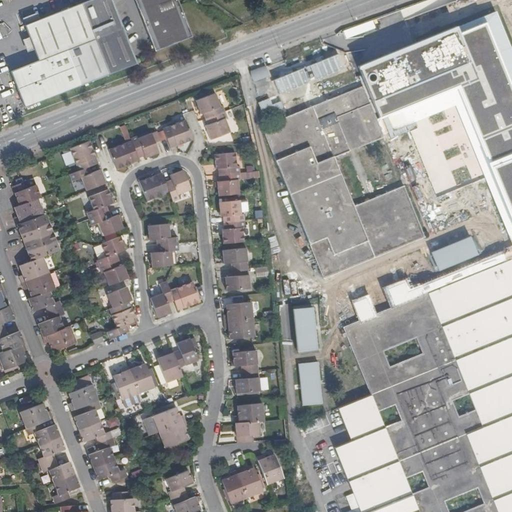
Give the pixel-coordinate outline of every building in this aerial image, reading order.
[(24,113),(136,68),(109,0),(100,0),(38,24),(23,30),(28,43),(33,55),(37,66),(10,78),(24,113)] [(134,0),(155,56),(192,41),(176,0),(134,0)] [(472,1),(471,0),(440,0),(403,16),(409,29),(472,1)] [(409,29),(403,16),(397,19),(402,31),(409,29)] [(23,30),(38,24),(35,18),(20,24),(23,30)] [(461,50),(463,53),(467,61),(431,76),(444,106),(479,91),(470,68),(508,51),(496,22),(457,39),(459,45),(456,46),(458,51),(461,50)] [(26,58),(33,55),(28,43),(21,45),(26,58)] [(260,73),(249,76),(250,85),(263,80),(260,73)] [(345,92),(334,97),(302,111),(256,130),(306,249),(317,274),(320,280),(354,266),(373,258),(389,251),(420,238),(399,187),(367,200),(348,208),(348,206),(328,159),(342,153),(362,145),(378,138),(370,121),(363,105),(356,88),(345,92)] [(204,114),(207,120),(227,112),(224,106),(222,106),(218,94),(197,102),(203,114),(204,114)] [(270,97),(252,105),(260,126),(279,118),(270,97)] [(227,112),(207,120),(208,125),(206,126),(211,137),(231,130),(227,119),(229,118),(227,112)] [(187,119),(164,128),(165,130),(168,138),(172,147),(194,139),(187,119)] [(159,130),(151,133),(155,142),(162,140),(159,132),(159,130)] [(165,130),(159,132),(162,140),(168,138),(165,130)] [(132,141),(139,158),(145,156),(146,158),(159,152),(155,142),(151,133),(138,138),(138,136),(131,139),(132,141)] [(495,176),(496,177),(497,178),(499,179),(500,180),(501,181),(503,182),(504,182),(506,183),(508,183),(509,183),(511,183),(511,137),(509,137),(508,138),(506,138),(505,138),(503,139),(502,140),(500,140),(499,141),(498,142),(496,143),(495,144),(494,145),(493,147),(492,148),(492,149),(491,151),(490,152),(490,154),(489,155),(489,157),(489,159),(489,160),(489,162),(489,163),(489,165),(490,166),(490,168),(491,169),(491,171),(492,172),(493,174),(494,175),(495,176)] [(111,149),(118,168),(140,160),(139,158),(132,141),(111,149)] [(89,168),(98,164),(90,142),(71,149),(80,171),(89,168)] [(222,170),(223,177),(244,174),(243,166),(240,167),(239,153),(219,154),(220,170),(222,170)] [(363,194),(373,191),(360,153),(350,157),(363,194)] [(92,174),(89,168),(80,171),(71,175),(73,181),(81,177),(87,190),(106,183),(101,170),(92,174)] [(168,182),(172,191),(175,201),(182,198),(180,194),(193,189),(185,170),(172,175),(174,179),(168,182)] [(164,173),(140,182),(148,200),(172,191),(168,182),(164,173)] [(221,183),(222,197),(243,195),(242,182),(244,182),(244,174),(223,177),(224,182),(221,183)] [(30,180),(14,187),(21,206),(39,199),(42,198),(38,185),(32,187),(30,180)] [(90,218),(109,211),(106,205),(114,202),(108,189),(89,196),(94,209),(88,212),(90,218)] [(16,219),(18,225),(46,214),(39,199),(21,206),(22,209),(17,211),(19,217),(18,218),(16,219)] [(226,217),(227,223),(248,221),(247,214),(245,214),(244,201),(223,202),(224,217),(226,217)] [(111,217),(109,211),(90,218),(92,224),(99,221),(105,234),(124,227),(118,214),(111,217)] [(18,225),(21,234),(51,222),(48,213),(46,214),(18,225)] [(225,230),(226,244),(247,242),(247,228),(249,228),(248,221),(227,223),(227,230),(225,230)] [(21,234),(25,242),(54,231),(51,222),(21,234)] [(160,246),(180,244),(180,238),(173,238),(171,224),(150,226),(152,240),(159,239),(160,246)] [(25,242),(28,252),(58,240),(54,231),(25,242)] [(466,233),(427,249),(434,268),(473,251),(466,233)] [(127,249),(121,235),(102,243),(108,256),(101,259),(98,260),(100,266),(120,259),(118,252),(127,249)] [(32,261),(44,256),(61,249),(58,240),(28,252),(32,261)] [(102,243),(95,245),(101,259),(108,256),(102,243)] [(181,251),(180,244),(160,246),(160,252),(153,253),(154,267),(175,265),(174,251),(181,251)] [(234,263),(234,269),(251,267),(249,248),(226,250),(227,263),(234,263)] [(21,275),(23,282),(50,272),(44,256),(32,261),(26,263),(27,266),(22,268),(24,274),(21,275)] [(511,511),(511,268),(507,256),(481,267),(378,312),(359,321),(341,329),(366,387),(369,395),(367,396),(336,410),(350,442),(334,449),(359,511),(511,511)] [(122,264),(120,259),(100,266),(103,272),(106,271),(111,285),(130,278),(125,263),(122,264)] [(267,266),(254,268),(255,277),(268,275),(267,266)] [(251,267),(234,269),(235,276),(228,277),(229,289),(253,287),(251,267)] [(38,292),(39,295),(51,291),(57,288),(50,272),(23,282),(26,289),(30,288),(32,295),(38,292)] [(172,290),(168,281),(161,284),(165,293),(152,298),(152,302),(160,317),(173,311),(169,303),(176,300),(172,290)] [(176,300),(179,309),(202,300),(194,281),(172,290),(176,300)] [(113,314),(132,306),(130,301),(134,300),(128,286),(108,294),(113,307),(110,308),(113,314)] [(49,313),(63,307),(61,300),(55,302),(51,291),(39,295),(33,297),(30,299),(35,311),(47,307),(49,313)] [(227,314),(228,321),(256,319),(254,301),(236,303),(236,306),(230,307),(231,314),(227,314)] [(137,320),(132,306),(113,314),(118,327),(108,330),(111,337),(130,330),(128,324),(137,320)] [(7,308),(2,311),(0,311),(0,332),(6,330),(3,324),(16,319),(11,307),(7,308)] [(44,336),(65,327),(61,316),(66,313),(63,307),(49,313),(51,319),(40,324),(44,336)] [(309,309),(290,312),(295,353),(314,351),(309,309)] [(228,321),(229,329),(232,329),(233,335),(239,334),(239,337),(258,336),(256,319),(228,321)] [(59,349),(61,348),(77,341),(71,325),(65,327),(44,336),(47,342),(50,341),(53,347),(58,345),(59,349)] [(8,336),(6,330),(0,332),(0,343),(3,351),(25,343),(21,331),(8,336)] [(96,343),(104,340),(100,330),(91,334),(96,343)] [(181,348),(175,351),(181,366),(201,358),(192,337),(179,342),(181,348)] [(28,350),(25,343),(3,351),(0,352),(0,359),(5,370),(22,364),(21,360),(27,358),(25,351),(28,350)] [(166,380),(184,373),(181,366),(175,351),(173,348),(166,351),(167,353),(161,356),(163,362),(160,363),(166,380)] [(243,365),(244,371),(260,369),(258,350),(235,352),(236,365),(243,365)] [(137,363),(130,366),(140,391),(156,384),(150,367),(146,369),(144,363),(138,365),(137,363)] [(316,364),(296,366),(301,408),(321,406),(316,364)] [(140,391),(130,366),(123,369),(124,371),(117,374),(120,380),(117,381),(123,395),(127,405),(143,399),(140,391)] [(260,369),(244,371),(245,377),(237,378),(238,390),(262,388),(260,369)] [(73,379),(77,389),(94,383),(90,372),(73,379)] [(119,397),(123,395),(117,381),(113,382),(119,397)] [(86,405),(101,399),(94,383),(77,389),(76,390),(77,393),(72,395),(74,401),(71,403),(74,410),(86,405)] [(76,415),(82,428),(102,420),(97,408),(103,405),(101,399),(86,405),(88,411),(76,415)] [(239,422),(263,419),(269,419),(267,402),(248,403),(248,407),(242,408),(242,414),(239,414),(239,422)] [(39,407),(38,405),(20,412),(27,428),(42,422),(54,417),(51,410),(48,411),(45,405),(39,407)] [(162,430),(189,420),(187,413),(184,414),(181,407),(173,409),(172,406),(155,413),(162,430)] [(147,430),(154,426),(149,416),(141,420),(147,430)] [(240,442),(256,440),(256,433),(264,433),(263,419),(239,422),(240,442)] [(101,442),(115,437),(112,430),(107,432),(102,420),(82,428),(87,440),(98,435),(101,442)] [(192,425),(189,420),(162,430),(167,445),(179,441),(185,439),(184,436),(191,433),(188,427),(192,425)] [(42,422),(27,428),(29,434),(35,432),(40,445),(62,436),(57,423),(44,428),(42,422)] [(112,430),(115,437),(122,434),(119,427),(112,430)] [(39,458),(42,465),(57,459),(54,453),(66,448),(62,436),(40,445),(45,455),(39,458)] [(97,465),(117,457),(112,445),(117,443),(115,437),(101,442),(103,448),(92,453),(97,465)] [(179,441),(167,445),(170,452),(182,447),(179,441)] [(266,453),(258,456),(269,483),(286,477),(279,459),(275,460),(273,455),(268,457),(266,453)] [(113,473),(116,479),(129,474),(127,467),(122,469),(117,457),(97,465),(101,478),(113,473)] [(50,469),(55,482),(77,474),(72,460),(60,465),(57,459),(42,465),(45,471),(50,469)] [(172,490),(174,496),(188,490),(186,485),(196,480),(190,468),(168,476),(173,489),(172,490)] [(239,470),(249,496),(265,490),(258,473),(255,474),(252,469),(246,471),(245,468),(239,470)] [(232,502),(249,496),(239,470),(231,473),(232,476),(227,478),(229,484),(226,485),(232,502)] [(55,495),(58,502),(72,497),(70,490),(81,485),(77,474),(55,482),(60,493),(55,495)] [(132,496),(131,489),(116,491),(116,497),(114,497),(115,511),(137,509),(136,496),(132,496)] [(188,490),(174,496),(180,511),(188,511),(203,506),(198,494),(191,497),(188,490)]
